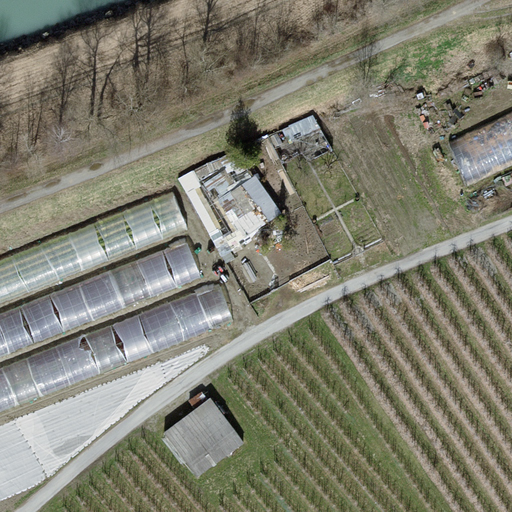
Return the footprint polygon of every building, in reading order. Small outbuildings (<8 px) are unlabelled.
[(466,180),(511,160),(511,110),(448,137),(466,180)] [(259,172),(245,179),(267,218),(280,210),(259,172)] [(251,188),(226,192),(228,208),(253,204),(251,188)] [(178,197),(0,253),(0,295),(190,235),(178,197)] [(0,351),(204,280),(190,241),(0,307),(0,351)] [(221,281),(0,362),(0,403),(234,318),(221,281)] [(193,474),(245,443),(216,394),(164,425),(193,474)]
